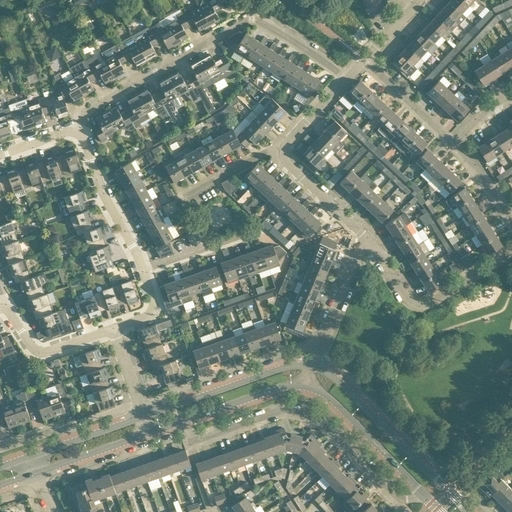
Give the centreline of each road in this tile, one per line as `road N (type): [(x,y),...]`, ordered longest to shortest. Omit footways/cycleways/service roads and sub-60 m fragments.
road 1 (residential): [(78,124),(86,107),(255,13),(345,78)]
road 2 (tertiary): [(464,511),(311,367)]
road 3 (residential): [(363,238),(428,302),(511,249)]
road 4 (tertiary): [(304,388),(325,395),(439,511)]
road 5 (tertiary): [(311,367),(292,366),(144,417)]
road 6 (residential): [(147,276),(78,124)]
road 7 (tertiary): [(150,433),(284,387),(304,388)]
road 8 (residential): [(139,402),(0,450)]
road 9 (residential): [(311,367),(363,238)]
road 10 (residential): [(113,328),(38,350),(1,304)]
road 11 (residential): [(454,144),(363,58)]
road 12 (residential): [(147,276),(262,232)]
road 13 (residential): [(363,238),(285,161),(283,148)]
road 14 (tertiary): [(144,417),(28,457)]
road 15 (tertiary): [(35,475),(150,433)]
